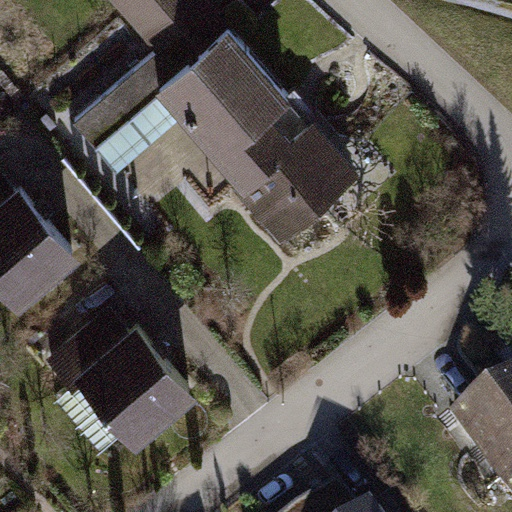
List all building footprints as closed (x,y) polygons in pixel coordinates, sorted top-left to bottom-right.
[(230,26),(207,0),(138,0),(129,8),(161,46),(76,118),(98,143),(165,87),(181,106),(286,230),(355,170),(232,25),(230,26)] [(121,0),(129,8),(138,0),(121,0)] [(165,87),(98,143),(115,163),(181,106),(165,87)] [(18,188),(0,166),(0,270),(19,293),(74,246),(22,185),(18,188)] [(192,384),(139,322),(132,328),(111,304),(52,355),(75,380),(85,371),(137,431),(192,384)] [(511,376),(458,419),(511,487),(511,376)] [(408,511),(395,494),(371,511),(360,511),(349,496),(331,510),(320,496),(297,510),(294,511),(408,511)]
